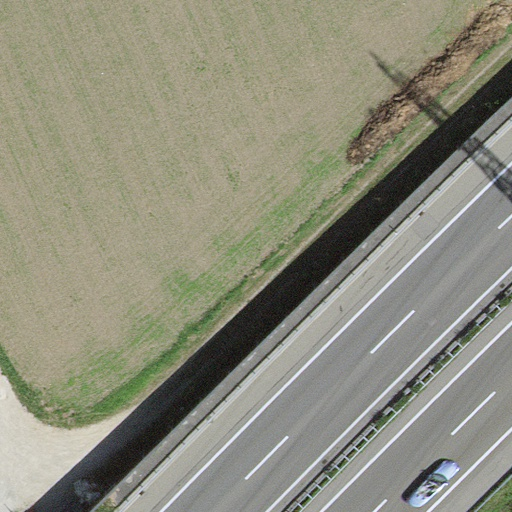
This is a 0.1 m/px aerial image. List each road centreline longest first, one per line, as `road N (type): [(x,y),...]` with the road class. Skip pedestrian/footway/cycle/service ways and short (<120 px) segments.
road 1 (motorway): [(511,216),(214,511)]
road 2 (motorway): [(374,511),(511,375)]
